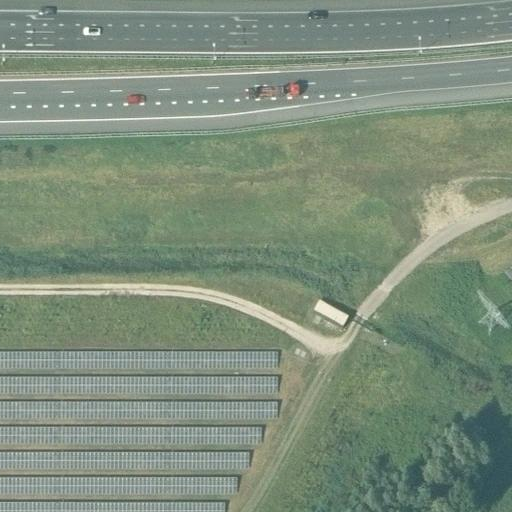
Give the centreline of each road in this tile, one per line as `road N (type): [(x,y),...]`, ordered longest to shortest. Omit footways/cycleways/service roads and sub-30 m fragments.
road 1 (trunk): [(511,13),(353,26),(0,24)]
road 2 (trunk): [(0,92),(511,70)]
road 3 (track): [(347,341),(237,284),(0,287)]
road 4 (track): [(362,315),(251,511)]
road 5 (unclassified): [(362,315),(406,262),(452,228),(511,203)]
